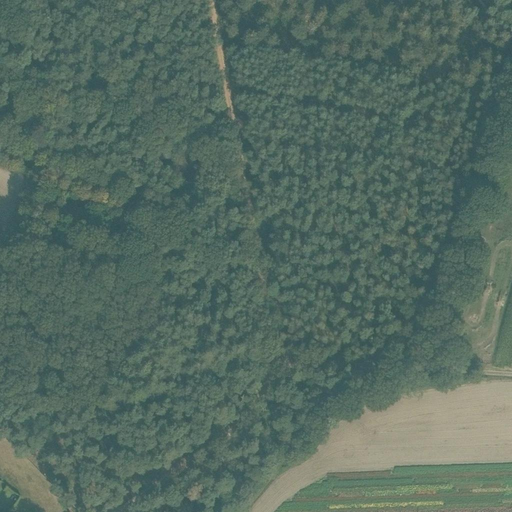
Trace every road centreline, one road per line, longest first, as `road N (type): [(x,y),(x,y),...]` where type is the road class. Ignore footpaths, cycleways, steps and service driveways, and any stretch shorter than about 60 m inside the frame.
road 1 (track): [(266,345),(205,0)]
road 2 (track): [(0,389),(94,408),(266,345)]
road 3 (track): [(266,345),(238,415),(112,511)]
road 4 (track): [(351,366),(301,412),(241,511)]
road 5 (track): [(511,374),(351,366)]
